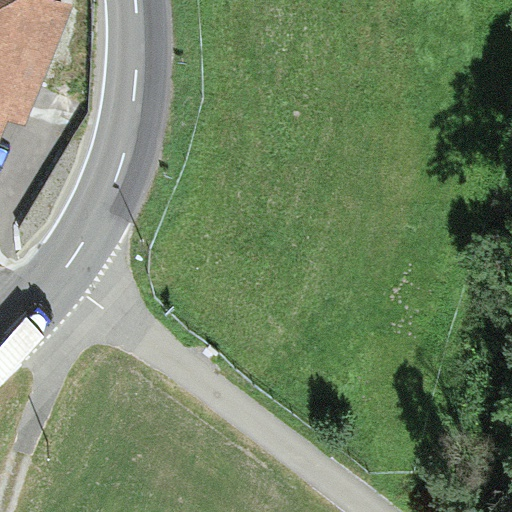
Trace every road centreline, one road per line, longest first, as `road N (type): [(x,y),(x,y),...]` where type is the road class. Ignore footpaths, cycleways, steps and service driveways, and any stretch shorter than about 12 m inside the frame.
road 1 (unclassified): [(65,270),(365,511)]
road 2 (tertiary): [(133,0),(139,64),(119,182),(65,270)]
road 3 (track): [(9,511),(51,363),(23,313)]
